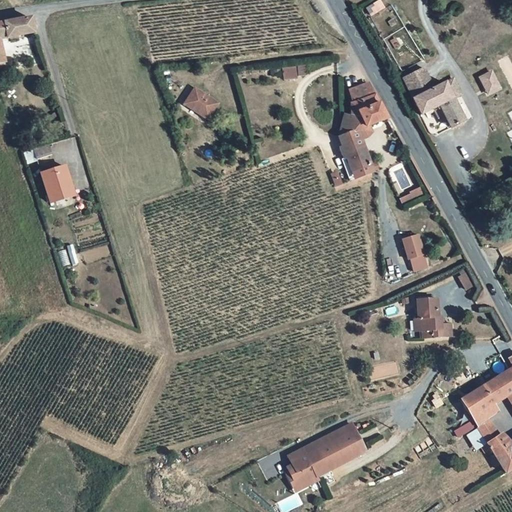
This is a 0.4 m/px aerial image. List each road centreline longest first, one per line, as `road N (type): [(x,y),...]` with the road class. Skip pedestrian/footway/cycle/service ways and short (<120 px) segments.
road 1 (tertiary): [(334,0),(511,320)]
road 2 (unclassified): [(0,14),(121,0)]
